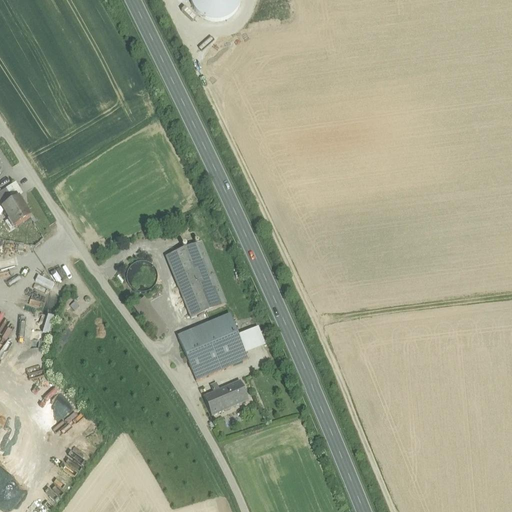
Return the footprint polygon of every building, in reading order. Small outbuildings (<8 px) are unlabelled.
[(16,183),(6,190),(13,201),(17,199),(23,195),(16,183)] [(6,190),(0,193),(0,205),(2,208),(13,201),(6,190)] [(2,208),(14,228),(30,218),(17,199),(13,201),(2,208)] [(201,244),(166,258),(191,319),(225,305),(201,244)] [(156,283),(157,278),(156,272),(153,267),(148,264),(142,262),(136,264),(131,267),(128,272),(126,278),(128,284),(131,289),(136,292),(142,293),(148,292),(153,289),(156,283)] [(60,300),(62,294),(45,289),(43,295),(60,300)] [(168,331),(144,299),(133,307),(157,340),(168,331)] [(230,316),(177,338),(196,382),(247,361),(244,352),(239,340),(230,316)] [(205,319),(195,322),(196,327),(207,324),(205,319)] [(260,332),(239,340),(244,352),(266,344),(260,332)] [(240,382),(219,391),(217,385),(215,386),(214,385),(210,387),(213,394),(203,398),(211,417),(248,402),(240,382)]
